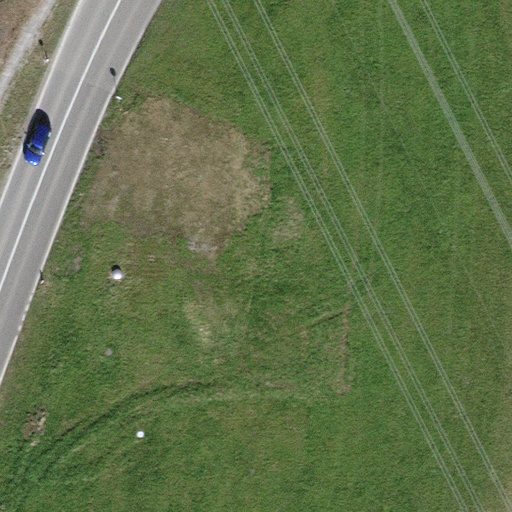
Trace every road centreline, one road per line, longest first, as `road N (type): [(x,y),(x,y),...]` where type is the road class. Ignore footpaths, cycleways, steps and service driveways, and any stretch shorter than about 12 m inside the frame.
road 1 (secondary): [(66,118),(0,286)]
road 2 (secondary): [(66,118),(120,0)]
